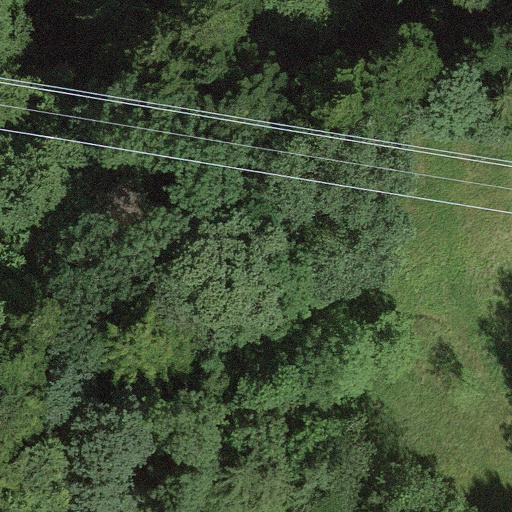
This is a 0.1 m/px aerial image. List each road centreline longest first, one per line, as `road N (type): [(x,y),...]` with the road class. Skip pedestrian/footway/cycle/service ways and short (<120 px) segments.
road 1 (track): [(511,293),(323,309),(111,381),(0,406)]
road 2 (track): [(0,105),(35,112),(244,81),(343,77)]
